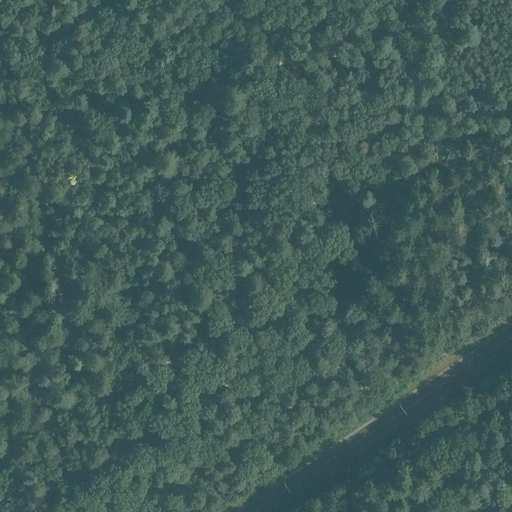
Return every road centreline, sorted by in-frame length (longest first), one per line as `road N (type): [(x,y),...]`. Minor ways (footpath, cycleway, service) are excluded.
road 1 (track): [(0,369),(70,344),(98,386),(115,390),(193,356),(231,307),(310,256),(390,184),(511,96)]
road 2 (track): [(70,344),(29,126),(0,47)]
road 3 (track): [(400,0),(399,18),(422,55),(422,99),(414,139),(390,184)]
